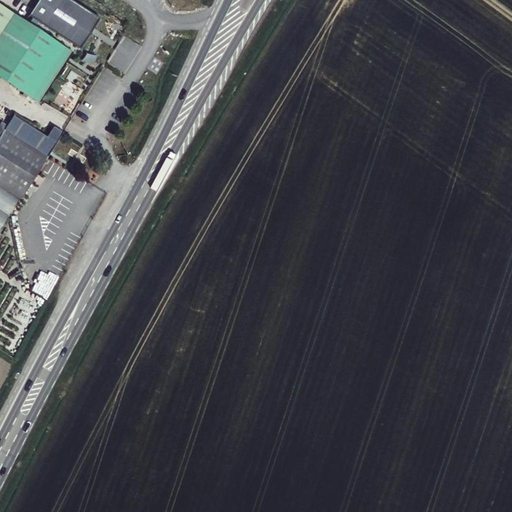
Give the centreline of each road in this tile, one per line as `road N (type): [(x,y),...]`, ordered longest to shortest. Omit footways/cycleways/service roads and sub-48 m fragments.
road 1 (primary): [(0,479),(150,195)]
road 2 (primary): [(135,187),(0,437)]
road 3 (residential): [(140,0),(150,12),(147,46),(87,137),(135,187)]
road 4 (primary): [(150,195),(260,0)]
road 5 (primary): [(229,0),(135,187)]
